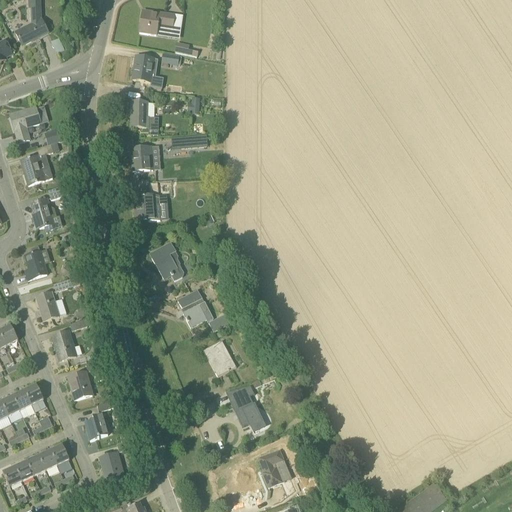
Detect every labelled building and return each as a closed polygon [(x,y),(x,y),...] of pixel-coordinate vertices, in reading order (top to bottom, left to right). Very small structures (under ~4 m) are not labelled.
[(16,34),(23,48),(49,35),(42,21),(40,0),(28,0),(29,11),(32,11),(33,26),(16,34)] [(143,23),(141,23),(140,35),(157,37),(158,28),(173,30),(175,17),(143,12),(142,20),(144,20),(143,23)] [(51,43),(57,55),(65,51),(59,39),(51,43)] [(0,65),(5,63),(7,62),(6,60),(13,56),(6,42),(0,44),(0,65)] [(197,59),(198,56),(188,53),(189,47),(178,45),(176,54),(197,59)] [(180,58),(163,56),(162,65),(179,67),(180,58)] [(136,66),(134,82),(151,85),(155,61),(136,58),(136,66)] [(191,99),(191,105),(187,105),(187,113),(191,114),(190,116),(199,116),(200,100),(191,99)] [(131,129),(149,129),(156,129),(156,119),(154,119),(155,106),(148,105),(132,105),(131,129)] [(18,146),(29,142),(26,130),(41,125),(36,110),(10,117),(18,146)] [(63,131),(45,136),(48,148),(51,147),(67,142),(63,131)] [(172,152),(207,150),(206,139),(171,141),(172,152)] [(48,148),(37,151),(39,159),(53,154),(51,147),(48,148)] [(151,149),(131,150),(132,174),(153,173),(151,149)] [(21,163),(29,188),(44,183),(53,180),(49,169),(41,171),(37,158),(21,163)] [(150,185),(150,198),(134,200),(136,224),(143,223),(144,224),(161,223),(158,198),(170,197),(169,184),(150,185)] [(69,188),(49,193),(51,202),(71,197),(69,188)] [(47,202),(32,206),(35,217),(33,218),(37,232),(45,230),(46,234),(56,231),(53,221),(57,220),(55,211),(50,212),(47,202)] [(149,242),(146,245),(150,250),(154,247),(149,242)] [(165,283),(172,279),(175,284),(182,279),(184,275),(180,268),(176,268),(170,257),(174,255),(175,254),(171,245),(150,257),(165,283)] [(47,277),(44,267),(51,265),(47,252),(25,258),(29,272),(25,273),(28,283),(47,277)] [(54,287),(56,294),(81,287),(78,279),(54,287)] [(213,321),(202,301),(197,293),(178,303),(183,312),(184,312),(186,316),(184,317),(191,331),(207,322),(208,324),(213,321)] [(59,318),(52,295),(37,300),(44,323),(59,318)] [(231,325),(226,316),(219,320),(224,329),(231,325)] [(86,322),(70,327),(72,334),(88,329),(86,322)] [(11,327),(0,332),(0,335),(7,349),(19,343),(11,327)] [(77,358),(82,356),(80,348),(74,350),(69,334),(52,339),(60,363),(77,358)] [(236,369),(222,343),(203,353),(217,379),(236,369)] [(24,362),(15,367),(17,372),(27,367),(24,362)] [(97,384),(105,381),(107,381),(103,368),(101,368),(99,363),(87,366),(86,366),(88,374),(94,373),(97,384)] [(15,367),(8,370),(7,371),(9,376),(17,372),(15,367)] [(93,397),(86,374),(68,380),(75,403),(93,397)] [(36,386),(25,392),(32,408),(44,402),(36,386)] [(20,414),(32,408),(25,392),(13,398),(20,414)] [(9,419),(20,414),(13,398),(1,404),(9,419)] [(260,420),(249,398),(232,407),(242,428),(260,420)] [(100,414),(114,410),(116,410),(114,403),(98,408),(100,414)] [(0,404),(0,423),(9,419),(1,404),(0,404)] [(93,419),(94,422),(85,424),(91,443),(100,441),(108,437),(102,416),(93,419)] [(48,419),(39,423),(42,429),(44,433),(53,428),(48,419)] [(44,433),(42,429),(33,433),(35,437),(44,433)] [(27,435),(19,439),(21,444),(30,440),(27,435)] [(21,444),(19,439),(10,444),(12,448),(21,444)] [(128,444),(126,444),(117,447),(120,455),(130,451),(128,444)] [(51,452),(58,468),(70,463),(63,447),(51,452)] [(46,474),(58,468),(51,452),(39,458),(46,474)] [(285,467),(283,463),(279,453),(259,462),(264,475),(263,476),(269,491),(277,488),(277,487),(282,485),(276,471),(285,467)] [(125,479),(118,455),(99,460),(106,485),(125,479)] [(39,458),(27,463),(34,479),(46,474),(39,458)] [(22,485),(34,479),(27,463),(15,469),(22,485)] [(22,485),(15,469),(3,474),(10,490),(22,485)] [(73,477),(64,482),(66,486),(75,482),(73,477)] [(66,486),(64,482),(55,486),(57,490),(66,486)] [(433,511),(447,502),(434,485),(398,511),(433,511)] [(40,492),(42,497),(51,493),(49,488),(40,492)] [(42,497),(40,492),(31,496),(33,501),(42,497)] [(25,499),(16,503),(18,508),(27,504),(25,499)]
